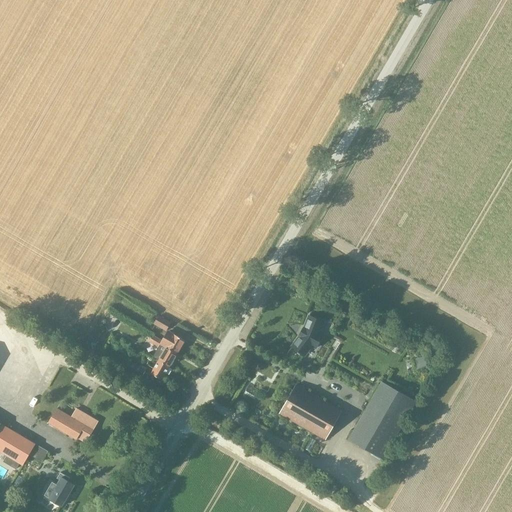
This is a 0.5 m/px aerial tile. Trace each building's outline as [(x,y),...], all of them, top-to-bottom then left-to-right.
[(158,315),(153,324),(166,331),(170,322),(158,315)] [(291,347),(298,351),(297,353),(299,354),(300,353),(303,356),(311,345),(316,348),(322,336),(318,333),(323,321),(309,315),(304,328),(302,328),(299,335),(300,335),(291,347)] [(183,340),(166,330),(160,341),(156,338),(153,344),(157,347),(159,344),(176,353),(183,340)] [(153,344),(156,338),(151,336),(148,342),(153,344)] [(169,366),(176,353),(159,344),(157,347),(158,347),(152,357),(157,360),(169,366)] [(413,358),(414,365),(423,364),(423,357),(413,358)] [(161,380),(169,366),(157,360),(150,373),(161,380)] [(146,370),(139,366),(130,361),(125,368),(141,378),(146,370)] [(77,371),(72,381),(90,391),(95,381),(77,371)] [(415,401),(380,380),(347,439),(382,459),(415,401)] [(279,414),(325,439),(341,410),(295,385),(279,414)] [(56,408),(47,423),(75,439),(76,438),(85,443),(97,422),(75,408),(70,417),(56,408)] [(274,424),(289,433),(292,428),(277,419),(274,424)] [(0,423),(0,451),(22,464),(34,444),(0,423)] [(42,453),(44,446),(34,443),(32,450),(42,453)] [(333,459),(345,471),(359,456),(352,450),(345,457),(340,452),(333,459)] [(51,480),(42,496),(62,507),(63,504),(65,505),(71,495),(69,494),(74,484),(68,481),(69,478),(60,473),(56,479),(60,481),(58,484),(51,480)]
